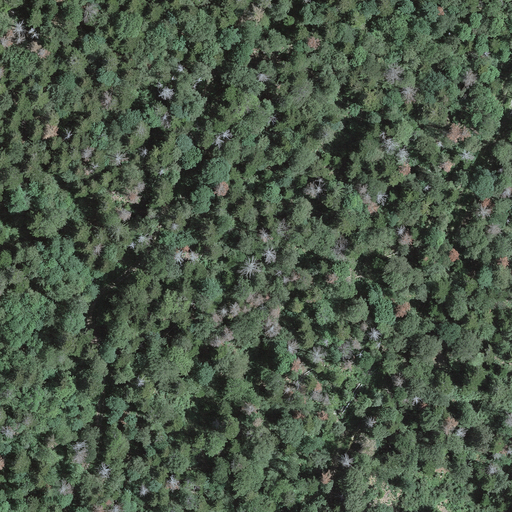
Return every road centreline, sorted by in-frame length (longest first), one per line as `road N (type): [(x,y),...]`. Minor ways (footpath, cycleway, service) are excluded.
road 1 (track): [(254,0),(148,247),(90,309),(104,368),(99,432),(61,511)]
road 2 (track): [(326,511),(326,477),(340,434),(380,385),(467,179),(511,47)]
